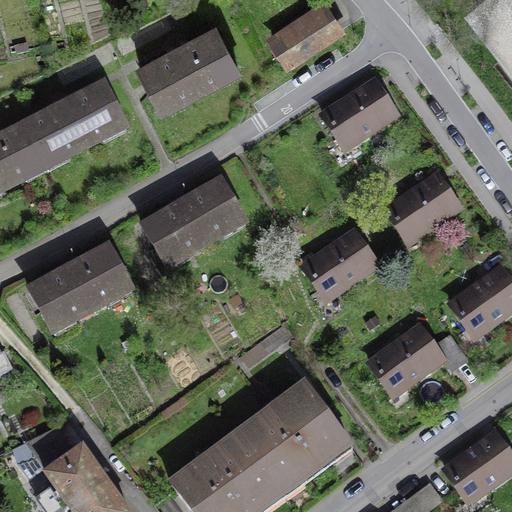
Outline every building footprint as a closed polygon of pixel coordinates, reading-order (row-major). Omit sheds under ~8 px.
[(511,0),(491,0),(460,25),(509,85),(511,88),(511,0)] [(362,33),(343,3),(280,42),(299,73),(362,33)] [(251,69),(230,29),(190,50),(147,73),(168,112),(251,69)] [(413,120),(385,79),(327,117),(354,159),(413,120)] [(143,134),(117,86),(81,105),(42,126),(69,175),(143,134)] [(0,210),(69,175),(42,126),(0,149),(0,210)] [(476,214),(452,178),(396,216),(421,252),(476,214)] [(258,230),(229,182),(189,207),(146,232),(158,252),(159,254),(175,279),(258,230)] [(390,275),(362,232),(304,269),(331,312),(390,275)] [(149,290),(121,245),(74,273),(32,299),(59,343),(149,290)] [(511,327),(511,270),(458,306),(484,346),(511,327)] [(456,361),(431,328),(383,365),(408,397),(456,361)] [(284,338),(245,367),(253,378),(292,349),(284,338)] [(0,373),(10,369),(0,349),(0,373)] [(293,511),(370,452),(319,386),(286,412),(203,475),(177,495),(189,511),(293,511)] [(511,482),(511,449),(503,438),(454,477),(479,508),(511,482)] [(128,511),(85,452),(47,480),(70,511),(128,511)] [(441,511),(447,508),(435,492),(408,511),(441,511)]
